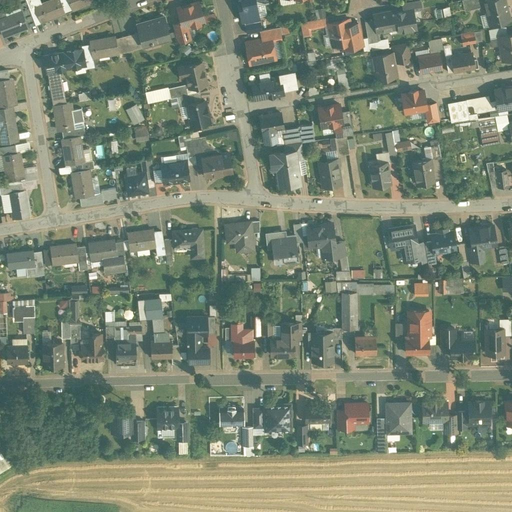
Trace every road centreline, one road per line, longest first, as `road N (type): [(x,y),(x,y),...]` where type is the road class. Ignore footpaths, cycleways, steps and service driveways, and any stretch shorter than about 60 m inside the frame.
road 1 (residential): [(511,378),(0,385)]
road 2 (residential): [(511,203),(258,202)]
road 3 (residential): [(258,202),(176,200),(53,222)]
road 4 (residential): [(25,47),(53,222)]
road 5 (residential): [(25,47),(146,0)]
road 6 (residential): [(361,91),(238,108)]
